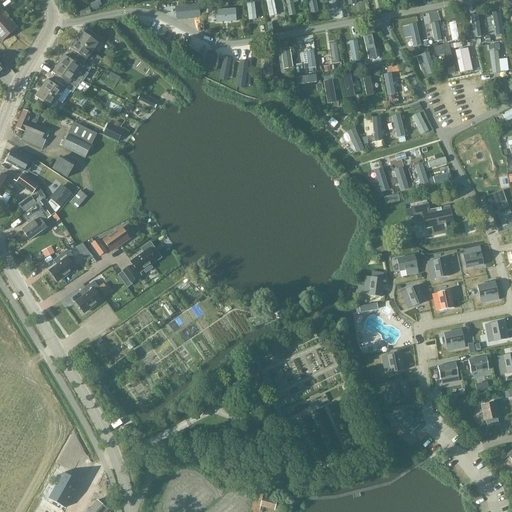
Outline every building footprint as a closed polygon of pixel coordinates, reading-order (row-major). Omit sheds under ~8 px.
[(273,0),(265,0),(269,17),(276,16),(273,0)] [(292,0),(284,0),(288,16),(295,15),(292,0)] [(306,0),(310,14),(318,12),(315,0),(306,0)] [(337,11),(335,0),(326,0),(329,13),(337,11)] [(246,3),(248,21),(256,20),(254,2),(246,3)] [(200,18),(198,3),(174,6),(176,21),(200,18)] [(87,7),(78,9),(80,16),(89,13),(87,7)] [(0,36),(13,25),(0,9),(0,36)] [(215,23),(236,22),(235,9),(215,10),(215,23)] [(479,13),(473,14),(475,31),(481,31),(479,13)] [(458,18),(451,20),(454,38),(462,37),(458,18)] [(420,23),(408,22),(408,30),(420,30),(420,23)] [(169,29),(165,36),(175,41),(179,33),(169,29)] [(92,52),(101,40),(100,40),(87,31),(85,34),(81,32),(75,41),(92,52)] [(374,32),(366,34),(372,60),(380,58),(374,32)] [(304,33),(297,35),(300,47),(307,45),(304,33)] [(361,39),(353,39),(353,58),(362,58),(361,39)] [(92,52),(75,41),(69,49),(72,51),(70,55),(83,64),(87,60),(88,61),(90,61),(93,57),(93,55),(91,54),(92,52)] [(332,60),(341,60),(340,42),(332,42),(332,60)] [(463,70),(475,67),(470,45),(458,48),(463,70)] [(286,46),(287,65),(295,65),(294,46),(286,46)] [(309,47),(310,67),(319,67),(318,47),(309,47)] [(254,50),(235,51),(235,61),(254,61),(254,50)] [(423,52),(428,73),(437,71),(433,50),(423,52)] [(508,54),(500,55),(501,66),(509,66),(508,54)] [(83,64),(70,55),(67,58),(64,56),(58,64),(75,76),(74,77),(81,81),(91,69),(83,65),(83,64)] [(402,68),(401,62),(390,63),(391,70),(402,68)] [(79,81),(74,77),(75,76),(58,64),(52,73),(55,75),(52,79),(66,89),(68,85),(74,89),(79,81)] [(354,68),(346,69),(349,95),(356,94),(354,68)] [(388,70),(388,93),(396,93),(396,70),(388,70)] [(303,81),(319,80),(319,72),(303,73),(303,81)] [(367,92),(375,91),(373,74),(365,75),(367,92)] [(66,89),(52,79),(50,82),(47,80),(40,89),(57,101),(66,89)] [(39,117),(45,120),(49,112),(57,101),(40,89),(34,97),(38,100),(34,104),(43,109),(39,117)] [(511,107),(499,111),(501,120),(511,117),(511,107)] [(39,117),(23,110),(23,111),(15,128),(24,132),(21,139),(21,140),(42,149),(49,133),(49,132),(35,126),(39,117)] [(67,135),(67,136),(61,148),(84,159),(90,147),(90,146),(96,134),(73,122),(67,135)] [(11,152),(6,162),(23,172),(29,161),(12,151),(11,152)] [(59,156),(59,157),(51,169),(66,178),(74,164),(59,156)] [(21,175),(18,179),(16,182),(32,194),(37,187),(21,175)] [(15,188),(9,185),(10,181),(0,176),(0,203),(5,206),(10,197),(15,188)] [(60,208),(71,194),(61,185),(49,199),(60,208)] [(87,197),(80,191),(69,203),(76,209),(87,197)] [(511,218),(502,191),(480,199),(492,219),(497,233),(511,228),(511,218)] [(36,204),(30,196),(17,205),(23,213),(36,204)] [(55,213),(44,198),(36,205),(47,220),(55,213)] [(396,207),(400,215),(408,212),(405,203),(396,207)] [(453,224),(449,207),(449,206),(429,210),(427,203),(410,207),(413,222),(422,220),(424,230),(430,229),(432,237),(447,234),(445,228),(446,228),(445,226),(453,224)] [(45,220),(39,211),(34,205),(20,216),(27,225),(20,230),(21,231),(28,241),(44,229),(49,225),(45,220)] [(111,252),(121,245),(129,239),(121,229),(103,241),(104,242),(100,244),(98,240),(91,245),(100,256),(106,252),(103,248),(107,246),(111,252)] [(48,255),(57,250),(53,243),(44,249),(48,255)] [(82,244),(75,248),(80,254),(81,253),(86,249),(82,244)] [(480,247),(468,249),(469,255),(463,256),(465,269),(483,265),(480,247)] [(68,250),(56,258),(60,263),(50,271),(57,281),(75,269),(70,262),(74,259),(68,250)] [(148,250),(131,262),(130,262),(132,265),(129,267),(122,271),(131,283),(137,279),(137,278),(141,276),(139,273),(143,270),(145,273),(152,268),(149,265),(156,260),(148,250)] [(405,270),(406,276),(418,274),(414,256),(396,259),(399,272),(405,270)] [(434,272),(436,279),(448,276),(445,258),(427,262),(429,274),(434,272)] [(370,277),(368,296),(380,297),(383,279),(382,279),(383,273),(371,272),(371,277),(370,277)] [(85,294),(75,302),(83,313),(104,297),(93,281),(81,289),(85,294)] [(477,286),(479,298),(486,297),(487,302),(498,300),(495,282),(477,286)] [(400,292),(405,303),(410,301),(412,307),(424,302),(417,285),(400,292)] [(432,295),(434,306),(439,305),(440,310),(440,311),(454,308),(453,308),(450,291),(450,290),(437,293),(432,295)] [(376,304),(359,307),(360,313),(377,309),(376,304)] [(484,325),(487,336),(492,335),(494,342),(506,339),(503,321),(484,325)] [(476,329),(468,332),(470,337),(478,334),(476,329)] [(443,334),(446,346),(452,345),(453,350),(465,348),(461,330),(443,334)] [(389,367),(390,373),(403,371),(399,353),(381,356),(383,368),(389,367)] [(511,353),(497,357),(500,369),(505,367),(506,374),(511,372),(511,353)] [(468,360),(470,374),(471,373),(488,370),(486,357),(485,357),(468,360)] [(441,385),(453,382),(452,377),(457,376),(458,376),(455,363),(454,363),(455,363),(438,367),(438,366),(437,366),(440,380),(441,385)] [(395,395),(396,401),(408,399),(405,381),(387,384),(389,396),(395,395)] [(486,424),(485,420),(497,418),(497,422),(498,421),(494,403),(481,406),(485,424),(486,424)] [(418,424),(403,408),(394,417),(409,433),(418,424)] [(0,414),(0,427),(13,435),(19,425),(23,428),(27,422),(16,416),(13,421),(0,414)] [(119,420),(111,425),(113,429),(122,424),(119,420)] [(0,441),(1,442),(0,444),(0,448),(9,454),(13,448),(8,445),(13,435),(13,436),(13,435),(0,427),(0,441)] [(63,473),(48,499),(64,508),(79,482),(63,473)] [(274,511),(276,502),(277,500),(262,496),(259,507),(274,511)] [(106,511),(108,510),(96,500),(85,511),(106,511)]
